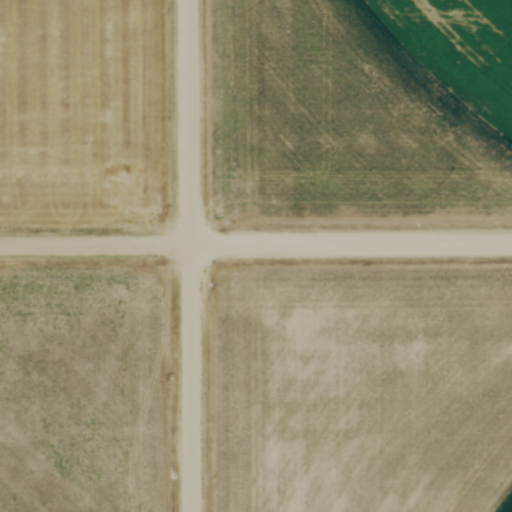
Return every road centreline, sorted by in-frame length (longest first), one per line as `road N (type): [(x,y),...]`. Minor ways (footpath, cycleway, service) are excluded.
road 1 (residential): [(191,243),(511,241)]
road 2 (residential): [(191,243),(193,511)]
road 3 (residential): [(188,0),(191,243)]
road 4 (residential): [(0,244),(191,243)]
